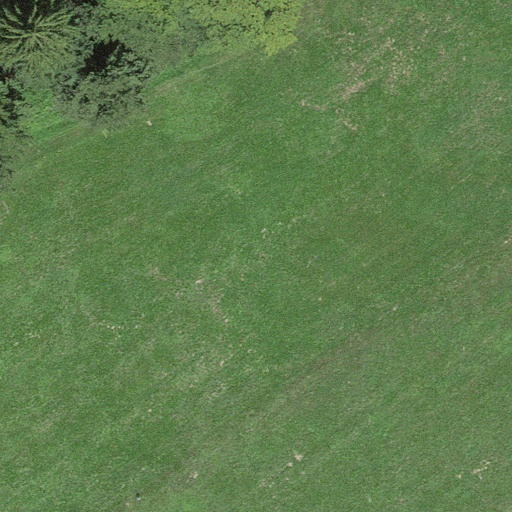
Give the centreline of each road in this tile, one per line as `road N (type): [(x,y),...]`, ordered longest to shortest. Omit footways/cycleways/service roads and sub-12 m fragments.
road 1 (track): [(348,0),(119,141),(0,140)]
road 2 (track): [(119,141),(0,190)]
